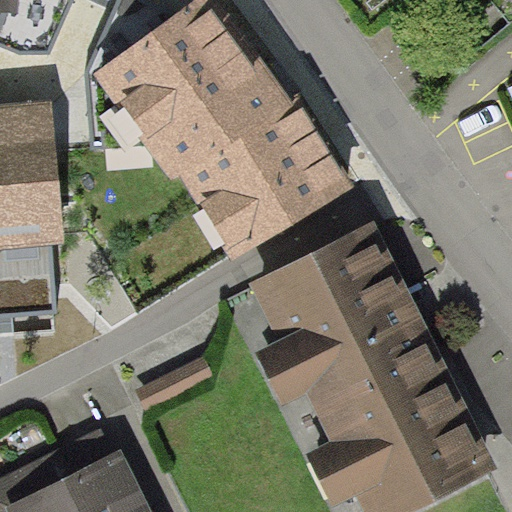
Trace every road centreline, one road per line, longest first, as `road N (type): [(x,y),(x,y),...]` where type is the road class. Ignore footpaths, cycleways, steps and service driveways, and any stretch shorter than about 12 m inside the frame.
road 1 (residential): [(0,409),(423,170)]
road 2 (residential): [(423,170),(296,0)]
road 3 (residential): [(511,276),(423,170)]
